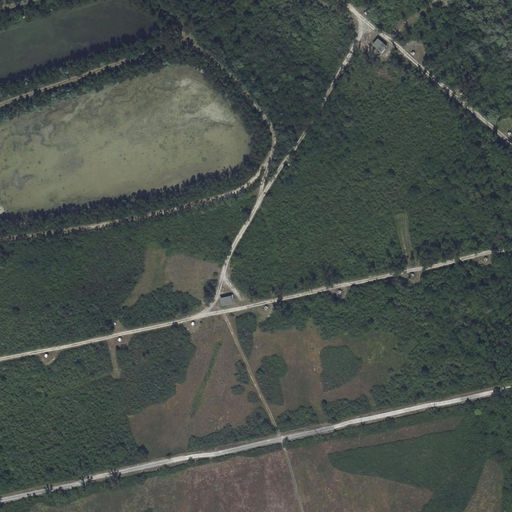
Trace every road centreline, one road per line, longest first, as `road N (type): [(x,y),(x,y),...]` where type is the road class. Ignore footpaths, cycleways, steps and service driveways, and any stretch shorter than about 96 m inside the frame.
road 1 (track): [(0,499),(511,387)]
road 2 (track): [(0,359),(511,251)]
road 3 (track): [(0,240),(231,194),(268,163),(275,133),(258,107),(156,0)]
road 4 (track): [(367,22),(228,257),(204,314)]
road 5 (track): [(339,0),(511,143)]
road 6 (track): [(0,105),(194,36)]
